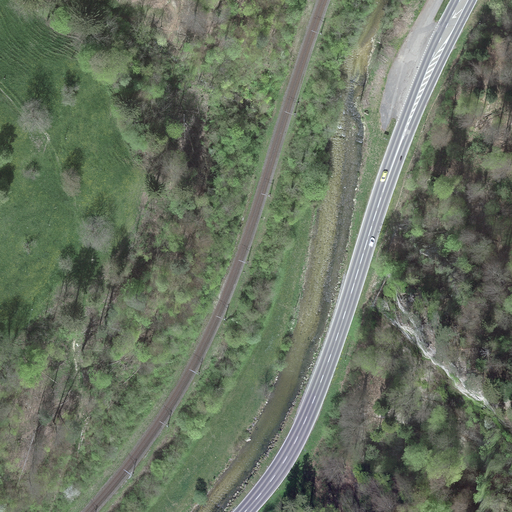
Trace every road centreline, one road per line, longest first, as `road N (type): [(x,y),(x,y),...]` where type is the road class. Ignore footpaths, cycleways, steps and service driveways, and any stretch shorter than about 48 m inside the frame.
road 1 (primary): [(463,0),(399,145),(305,420),(244,511)]
road 2 (track): [(0,81),(48,136),(85,229),(77,444)]
